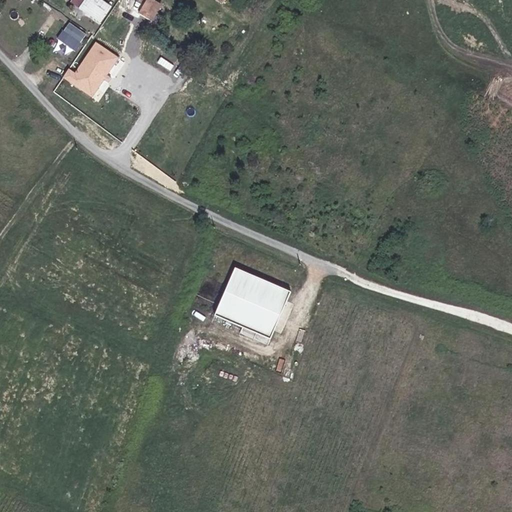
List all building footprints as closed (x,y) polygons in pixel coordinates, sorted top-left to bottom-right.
[(103,21),(114,4),(107,0),(73,0),(72,2),(103,21)] [(136,0),(133,6),(138,9),(143,0),(136,0)] [(149,0),(144,8),(150,12),(156,15),(165,0),(149,0)] [(46,18),(41,27),(56,34),(65,16),(46,7),(42,16),(46,18)] [(64,78),(97,97),(121,55),(96,40),(78,71),(71,67),(64,78)] [(286,323),(303,274),(246,253),(228,302),(286,323)]
